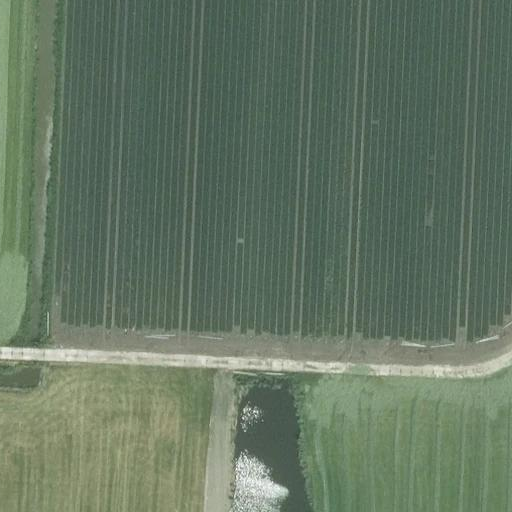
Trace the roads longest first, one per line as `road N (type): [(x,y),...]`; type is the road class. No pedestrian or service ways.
road 1 (track): [(0,352),(472,375),(511,358)]
road 2 (track): [(169,359),(139,511)]
